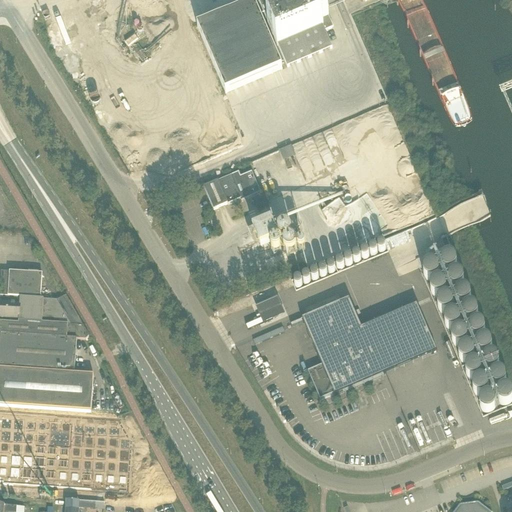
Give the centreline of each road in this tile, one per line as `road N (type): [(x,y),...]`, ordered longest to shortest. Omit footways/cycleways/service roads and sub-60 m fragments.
road 1 (unclassified): [(511,441),(362,490),(302,472),(281,453),(0,3)]
road 2 (secondary): [(261,511),(0,115)]
road 3 (secondary): [(0,134),(226,511)]
